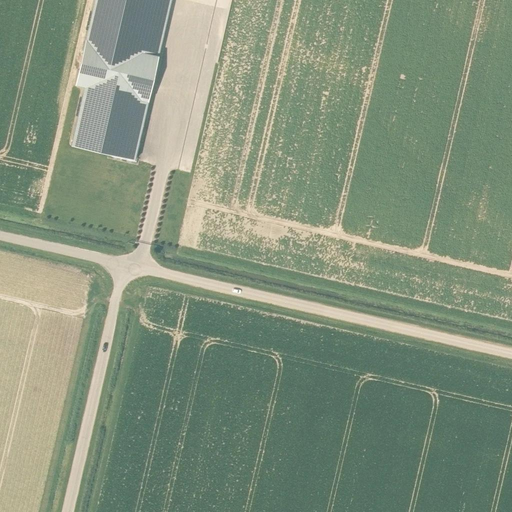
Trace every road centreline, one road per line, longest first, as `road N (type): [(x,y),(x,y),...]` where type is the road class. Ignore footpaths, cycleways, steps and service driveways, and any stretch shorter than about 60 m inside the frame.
road 1 (unclassified): [(511,353),(123,264)]
road 2 (unclassified): [(66,511),(123,264)]
road 3 (unclassified): [(123,264),(0,235)]
